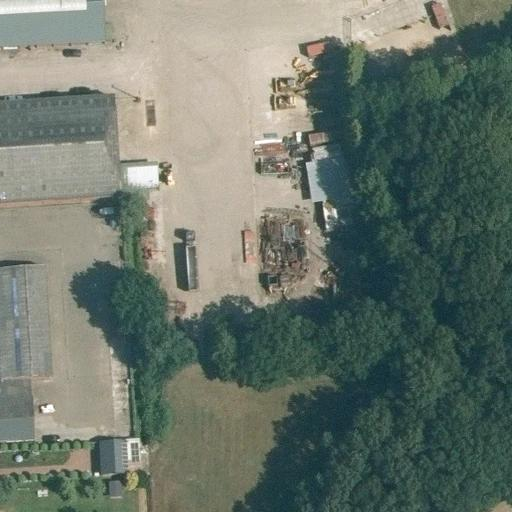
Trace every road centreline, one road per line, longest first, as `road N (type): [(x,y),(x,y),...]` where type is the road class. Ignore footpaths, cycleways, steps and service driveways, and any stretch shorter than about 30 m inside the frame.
road 1 (unknown): [(0,244),(50,253),(60,265),(71,410)]
road 2 (unknown): [(126,0),(120,56),(79,70),(0,74)]
road 3 (unclassified): [(427,511),(511,393)]
